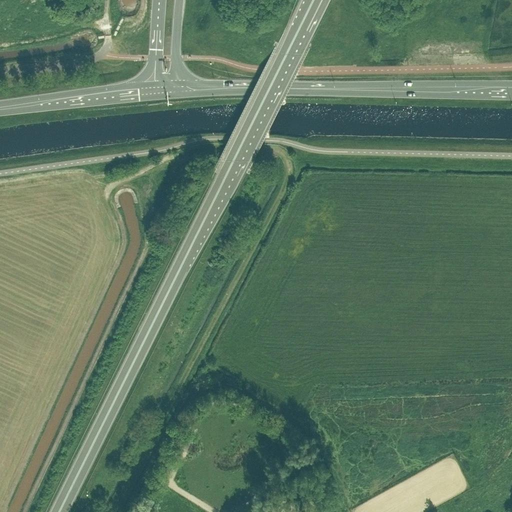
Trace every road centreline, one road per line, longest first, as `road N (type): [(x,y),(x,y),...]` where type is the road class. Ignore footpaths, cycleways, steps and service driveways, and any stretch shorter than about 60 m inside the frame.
road 1 (track): [(111,511),(289,170),(273,146),(201,147),(116,182),(105,200)]
road 2 (trunk): [(59,511),(299,27)]
road 3 (primary): [(511,91),(291,88)]
road 4 (primary): [(0,109),(153,91)]
